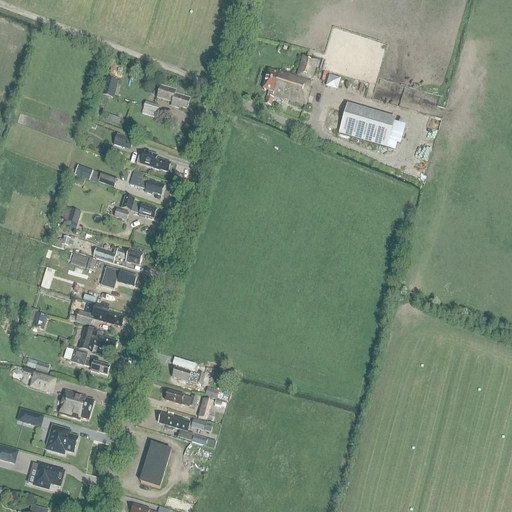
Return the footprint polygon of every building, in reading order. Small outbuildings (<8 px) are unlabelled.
[(309,88),(317,61),(303,57),(297,77),(280,72),(279,74),(268,71),(263,90),(273,93),(273,95),(305,105),(310,88),(309,88)] [(325,87),(337,89),(339,77),(327,75),(325,87)] [(100,96),(114,100),(118,83),(104,79),(100,96)] [(179,107),(187,110),(190,99),(175,94),(176,91),(160,86),(157,98),(172,103),(171,107),(178,109),(179,107)] [(143,110),(157,114),(159,107),(145,103),(143,110)] [(338,135),(387,149),(395,119),(347,105),(338,135)] [(118,125),(120,119),(107,114),(105,120),(118,125)] [(415,122),(411,141),(425,144),(429,125),(415,122)] [(115,145),(130,151),(133,141),(118,136),(115,145)] [(160,172),(160,171),(168,173),(170,164),(163,162),(163,161),(156,159),(157,156),(145,153),(143,158),(139,156),(136,165),(160,172)] [(114,186),(115,180),(96,177),(95,183),(114,186)] [(153,194),(160,196),(164,186),(149,181),(142,178),(139,189),(146,191),(145,194),(152,196),(153,194)] [(121,209),(130,212),(134,213),(139,215),(139,216),(145,218),(145,217),(153,219),(156,210),(142,206),(136,204),(134,203),(135,200),(125,197),(121,209)] [(65,224),(77,227),(81,213),(69,210),(65,224)] [(114,218),(126,222),(128,214),(117,210),(114,218)] [(56,249),(74,253),(78,239),(70,237),(70,239),(63,238),(62,241),(58,240),(56,249)] [(115,249),(113,255),(116,256),(115,257),(126,260),(125,262),(126,263),(129,264),(131,264),(140,267),(143,256),(129,252),(128,253),(118,250),(117,250),(115,249)] [(94,258),(110,263),(113,255),(96,250),(94,258)] [(87,259),(74,254),(70,265),(84,269),(87,259)] [(86,270),(92,272),(96,261),(90,259),(86,270)] [(114,291),(117,281),(118,281),(118,283),(126,285),(133,287),(136,278),(129,276),(129,275),(106,268),(101,287),(114,291)] [(114,326),(121,328),(124,319),(116,316),(117,315),(97,310),(95,317),(102,319),(106,320),(105,324),(113,326),(114,326)] [(70,316),(68,321),(90,327),(93,317),(79,313),(77,318),(70,316)] [(31,328),(38,330),(41,318),(35,316),(31,328)] [(79,350),(91,354),(93,347),(106,351),(106,350),(114,352),(117,343),(109,340),(101,337),(102,335),(85,330),(79,350)] [(70,363),(84,367),(91,369),(90,372),(99,375),(99,374),(107,376),(110,367),(93,363),(86,361),(87,355),(74,351),(70,363)] [(35,369),(47,373),(49,367),(37,363),(35,369)] [(202,385),(204,377),(205,375),(199,374),(198,376),(190,374),(191,373),(175,369),(172,378),(188,383),(196,385),(196,383),(202,385)] [(29,389),(52,396),(56,380),(33,373),(29,389)] [(205,397),(216,400),(219,392),(207,389),(205,397)] [(67,392),(60,415),(81,421),(81,419),(90,421),(95,402),(87,400),(87,398),(82,397),(77,396),(77,395),(67,392)] [(189,406),(195,408),(197,399),(192,397),(191,399),(183,397),(184,396),(168,392),(165,401),(181,406),(186,407),(189,408),(189,406)] [(197,418),(208,421),(208,420),(210,421),(212,416),(209,416),(213,403),(202,400),(197,418)] [(44,418),(20,411),(17,423),(40,430),(44,418)] [(158,424),(166,426),(165,429),(166,431),(172,432),(174,431),(175,429),(182,431),(183,429),(188,431),(190,423),(177,420),(177,419),(161,415),(158,424)] [(191,427),(203,431),(206,424),(193,420),(191,427)] [(50,436),(52,436),(51,443),(49,442),(46,450),(63,455),(65,451),(73,453),(77,439),(63,435),(64,431),(53,427),(50,436)] [(193,436),(191,443),(205,447),(207,440),(193,436)] [(160,489),(164,474),(171,451),(152,445),(141,483),(160,489)] [(0,448),(0,460),(14,465),(17,453),(0,448)] [(31,471),(38,473),(34,486),(48,490),(49,483),(59,486),(63,473),(40,466),(39,467),(33,465),(31,471)] [(181,511),(187,511),(194,496),(169,486),(162,504),(181,511)]
